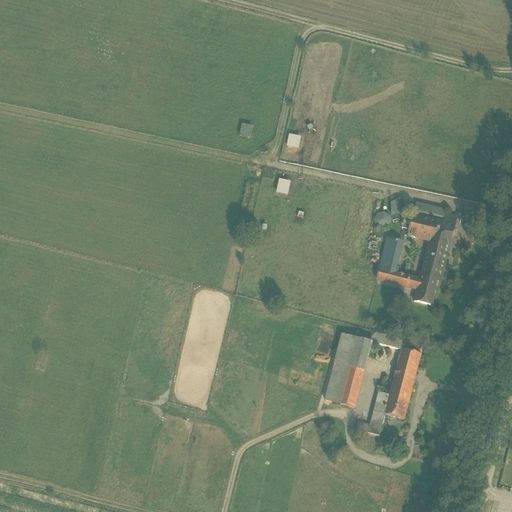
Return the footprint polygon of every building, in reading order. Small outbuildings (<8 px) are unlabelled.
[(252,126),(241,124),(239,135),(250,137),(252,126)] [(300,136),(289,134),(287,145),(297,147),(300,136)] [(290,183),(279,180),(277,191),(288,193),(290,183)] [(401,201),(392,202),(394,214),(402,213),(401,201)] [(444,223),(446,215),(447,211),(417,203),(413,216),(444,223)] [(382,228),(391,225),(392,217),(385,211),(377,214),(375,222),(382,228)] [(457,217),(446,215),(444,223),(454,226),(457,217)] [(444,223),(413,216),(412,222),(410,230),(408,237),(428,242),(429,243),(449,247),(454,226),(444,223)] [(402,228),(410,230),(412,222),(404,220),(402,228)] [(402,243),(387,239),(380,270),(394,274),(402,243)] [(417,290),(416,293),(414,302),(433,307),(449,247),(429,243),(420,281),(417,290)] [(394,274),(380,270),(377,280),(417,290),(420,281),(394,274)] [(424,346),(372,333),(370,342),(371,343),(402,351),(402,350),(421,355),(424,346)] [(370,342),(342,335),(325,401),(354,408),(371,343),(370,342)] [(390,393),(389,399),(409,404),(421,355),(402,350),(402,351),(390,393)] [(46,360),(38,358),(35,369),(43,371),(46,360)] [(386,395),(379,393),(374,412),(376,413),(385,415),(389,399),(390,393),(387,392),(386,395)] [(409,404),(389,399),(385,415),(404,420),(409,404)] [(385,415),(376,413),(373,425),(382,428),(385,415)] [(381,430),(358,423),(356,431),(379,437),(381,430)]
